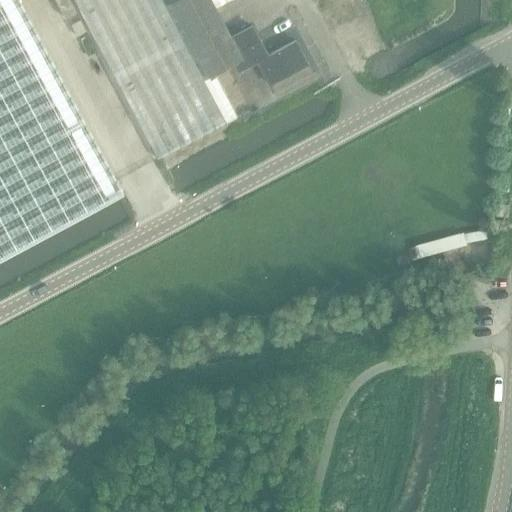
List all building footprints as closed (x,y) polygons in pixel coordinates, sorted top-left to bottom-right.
[(0,0),(0,258),(122,193),(116,180),(21,0),(0,0)] [(76,12),(69,0),(56,0),(65,17),(76,12)] [(161,0),(73,0),(157,159),(238,116),(215,74),(234,63),(238,71),(260,60),(272,82),(306,64),(295,42),(268,56),(252,26),(231,37),(211,0),(173,0),(164,5),(161,0)] [(496,216),(496,231),(511,231),(511,216),(496,216)] [(484,230),(464,234),(466,242),(485,239),(484,230)] [(463,232),(409,247),(413,259),(467,244),(466,242),(464,234),(463,232)] [(497,234),(497,248),(511,248),(511,234),(497,234)]
